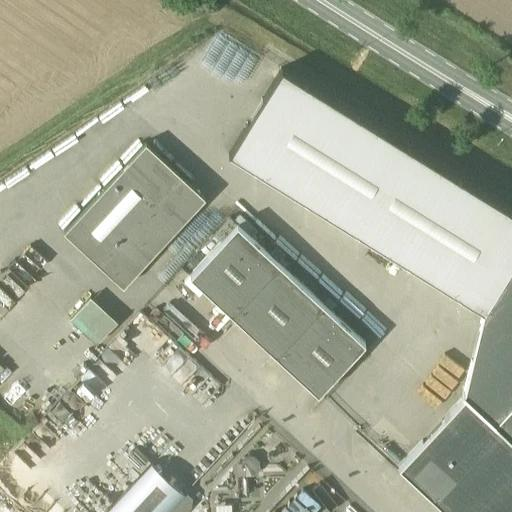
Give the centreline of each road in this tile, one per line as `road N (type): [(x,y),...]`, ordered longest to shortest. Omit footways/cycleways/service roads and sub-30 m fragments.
road 1 (unclassified): [(390,511),(137,277)]
road 2 (primary): [(511,116),(326,0)]
